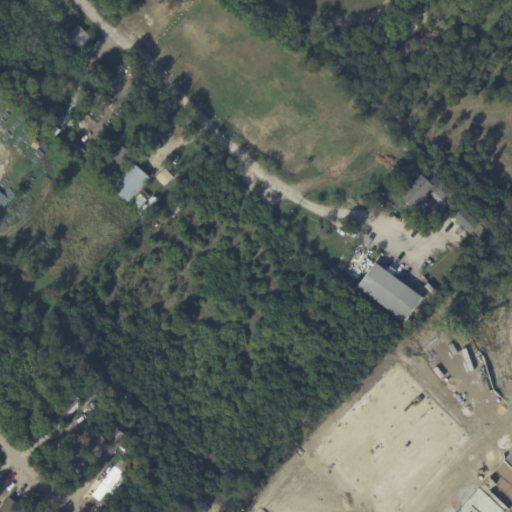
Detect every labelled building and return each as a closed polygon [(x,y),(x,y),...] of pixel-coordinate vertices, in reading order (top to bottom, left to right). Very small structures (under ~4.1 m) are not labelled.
[(92,38),(81,50),(66,37),(78,24),(92,38)] [(84,84),(87,87),(82,94),(87,98),(64,126),(59,122),(66,113),(62,110),(83,83),(84,84)] [(53,106),(60,113),(49,125),(41,117),(52,105),(53,106)] [(63,131),(58,137),(52,131),(57,125),(63,131)] [(111,157),(122,144),(131,152),(120,165),(111,157)] [(136,163),(152,177),(130,202),(113,186),(135,162),(136,163)] [(154,176),(164,166),(173,175),(163,185),(154,176)] [(430,198),(424,204),(420,200),(414,207),(403,197),(423,175),(435,186),(427,195),(430,198)] [(446,203),(439,197),(437,200),(431,195),(443,182),(455,193),(446,203)] [(143,197),(140,194),(148,185),(158,195),(150,203),(143,197)] [(471,235),(453,218),(462,208),(480,225),(471,235)] [(390,268),(392,266),(397,270),(395,273),(426,297),(408,321),(360,285),(378,261),(389,269),(390,268)] [(81,407),(66,424),(56,415),(67,402),(72,406),(80,397),(85,402),(81,407)] [(96,414),(90,405),(96,401),(102,409),(96,414)] [(128,437),(107,462),(101,456),(102,455),(98,451),(101,446),(106,450),(117,438),(110,432),(115,427),(128,437)] [(269,480),(275,476),(278,481),(272,485),(269,480)] [(274,511),(270,508),(275,503),(284,511),(274,511)]
